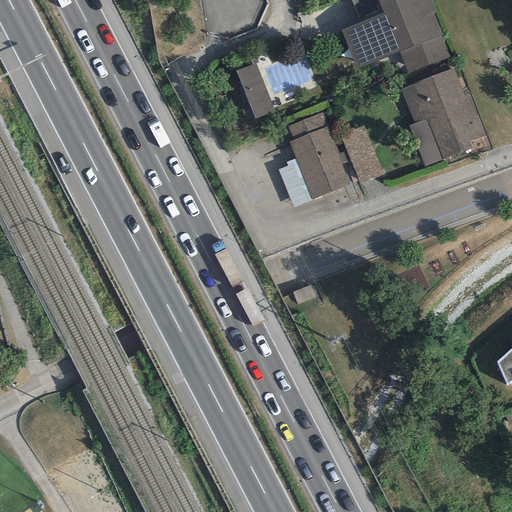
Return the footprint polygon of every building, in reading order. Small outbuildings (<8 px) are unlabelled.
[(212,0),(210,11),(247,19),(251,0),(212,0)] [(379,0),(378,0),(383,13),(359,22),(341,30),(355,69),(399,53),(407,74),(450,57),(433,14),(435,13),(429,0),(379,0)] [(350,0),(359,22),(383,13),(378,0),(379,0),(350,0)] [(254,64),(235,72),(254,119),(273,111),(254,64)] [(453,69),(400,89),(413,124),(408,126),(424,168),(472,150),(469,142),(485,136),(469,95),(464,97),(453,69)] [(293,141),(326,127),(329,126),(323,112),(287,127),(293,141)] [(349,185),(326,127),(293,141),(288,142),(295,159),(312,200),(349,185)] [(362,127),(340,136),(360,184),(382,175),(362,127)] [(293,208),(312,200),(295,159),(285,163),(287,166),(278,170),(293,208)] [(511,348),(496,363),(506,385),(511,382),(511,348)]
